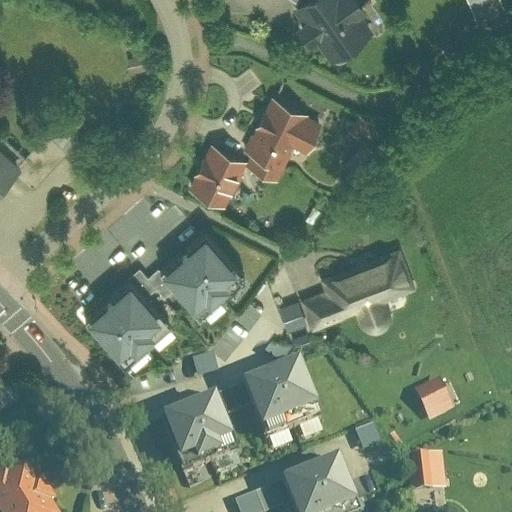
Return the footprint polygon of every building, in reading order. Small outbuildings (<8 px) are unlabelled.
[(295,0),(294,1),(306,18),(300,22),(307,34),(314,30),(330,56),(373,27),(356,0),(295,0)] [(501,0),(469,0),(476,15),(504,4),(501,0)] [(307,107),(270,90),(245,144),(251,147),(245,160),(278,175),(293,142),(306,148),(321,117),(306,110),(307,107)] [(367,115),(353,108),(344,124),(359,132),(367,115)] [(14,174),(29,188),(40,184),(70,153),(94,175),(113,161),(64,117),(31,153),(14,174)] [(0,127),(0,191),(14,174),(31,153),(0,127)] [(246,155),(209,137),(188,182),(224,200),(246,155)] [(244,271),(205,224),(160,263),(175,282),(198,310),(244,271)] [(297,296),(309,327),(358,309),(366,330),(393,321),(384,297),(420,284),(402,238),(330,265),(336,282),(297,296)] [(175,282),(160,263),(148,273),(156,284),(163,291),(175,282)] [(140,264),(130,272),(146,291),(156,284),(148,273),(140,264)] [(146,291),(130,272),(85,310),(124,355),(168,317),(146,291)] [(300,361),(240,386),(262,439),(322,414),(300,361)] [(131,372),(122,363),(110,373),(120,383),(131,372)] [(0,376),(0,418),(19,407),(0,376)] [(217,400),(163,420),(183,473),(237,453),(217,400)] [(358,511),(337,458),(278,482),(289,511),(358,511)] [(55,511),(26,461),(0,476),(0,511),(55,511)]
